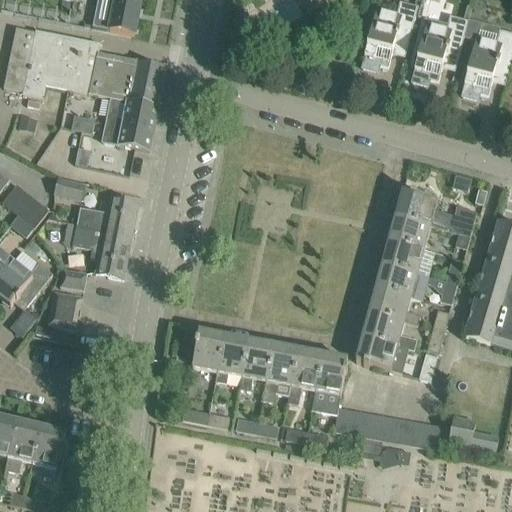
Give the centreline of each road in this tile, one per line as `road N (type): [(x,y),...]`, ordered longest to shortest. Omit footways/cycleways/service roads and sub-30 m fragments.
road 1 (residential): [(149,310),(347,347),(402,140)]
road 2 (tertiary): [(149,310),(192,82)]
road 3 (residential): [(402,140),(192,82)]
